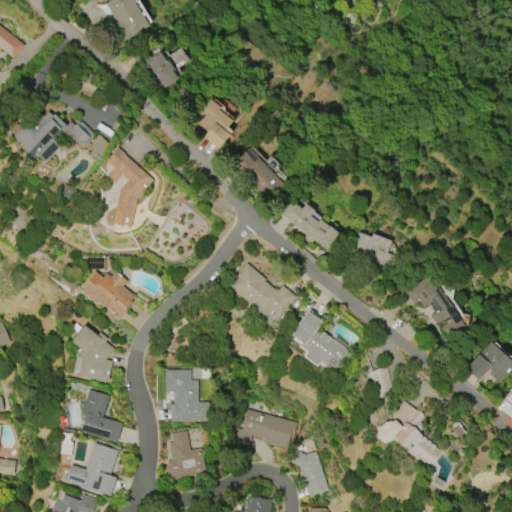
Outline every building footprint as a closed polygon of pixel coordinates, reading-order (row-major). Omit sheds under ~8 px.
[(104,5),(111,0),(131,0),(148,26),(120,43),(109,26),(115,22),(104,5)] [(0,48),(0,26),(23,45),(12,59),(0,48)] [(167,61),(173,69),(172,70),(177,79),(164,88),(157,79),(155,81),(148,72),(150,70),(146,64),(139,69),(131,57),(144,48),(151,57),(159,51),(166,61),(167,61)] [(217,149),(202,137),(207,132),(192,121),(209,99),(220,108),(218,110),(232,122),(224,131),(229,135),(217,149)] [(81,122),(94,136),(84,146),(81,144),(79,146),(67,133),(65,135),(63,133),(56,141),(60,145),(43,162),(35,154),(32,157),(12,137),(38,112),(42,117),(47,112),(51,116),(54,114),(66,126),(69,122),(73,126),(78,121),(79,123),(81,122)] [(88,147),(99,136),(109,146),(98,157),(101,159),(98,163),(89,153),(92,150),(88,147)] [(153,180),(136,199),(130,226),(112,222),(119,192),(118,191),(127,181),(121,175),(113,184),(105,176),(112,168),(105,161),(117,148),(153,180)] [(248,149),(284,186),(267,202),(258,193),(259,192),(253,187),(252,188),(247,182),(231,165),(248,149)] [(339,235),(326,250),(313,240),(310,244),(300,236),(303,233),(280,214),(290,201),(300,210),(305,204),(313,211),(309,216),(317,223),(319,220),(328,227),(329,226),(339,235)] [(35,220),(19,206),(14,211),(17,214),(10,223),(22,234),(35,220)] [(371,234),(391,241),(386,253),(394,256),(389,268),(349,253),(357,232),(370,237),(371,234)] [(245,264),(264,280),(263,281),(276,292),(281,286),(294,297),(277,318),(270,311),(264,318),(226,286),(245,264)] [(120,317),(98,300),(96,303),(79,290),(94,271),(102,278),(105,273),(110,277),(114,272),(126,281),(121,286),(134,296),(129,302),(131,303),(120,317)] [(438,288),(464,326),(446,338),(440,329),(446,324),(443,320),(436,324),(430,315),(434,313),(428,304),(422,308),(418,302),(413,305),(404,292),(427,276),(436,289),(438,288)] [(316,367),(302,357),(305,353),(298,347),(297,348),(286,341),(289,336),(292,339),(293,337),(291,335),(296,328),(295,328),(309,309),(323,320),(316,329),(322,333),(323,332),(329,337),(329,338),(348,352),(343,359),(344,360),(334,375),(318,363),(316,367)] [(10,343),(0,347),(0,322),(1,322),(10,343)] [(70,342),(83,325),(97,335),(99,333),(107,339),(105,342),(113,349),(105,360),(112,361),(107,383),(75,376),(76,373),(72,372),(75,356),(82,357),(77,353),(80,350),(70,342)] [(489,342),(511,362),(511,366),(498,383),(488,374),(491,371),(488,369),(478,381),(465,369),(489,342)] [(385,368),(391,389),(385,391),(387,395),(376,399),(368,373),(385,368)] [(208,422),(170,422),(170,404),(173,404),(173,394),(165,394),(165,371),(190,371),(190,381),(197,381),(197,403),(208,403),(208,422)] [(511,386),(511,408),(501,400),(511,386)] [(116,443),(79,432),(83,416),(80,415),(88,389),(108,395),(102,418),(122,424),(116,443)] [(401,427),(403,424),(393,415),(403,402),(415,411),(415,410),(420,412),(423,417),(419,422),(420,435),(421,436),(424,437),(425,439),(426,441),(429,441),(430,444),(431,444),(434,445),(435,447),(438,450),(433,460),(424,467),(406,452),(408,450),(400,445),(394,439),(383,444),(375,437),(376,428),(380,426),(384,422),(390,421),(394,420),(401,427)] [(247,410),(296,423),(292,439),(289,438),(286,448),(263,442),(264,439),(251,436),(247,451),(231,446),(235,428),(241,430),(247,410)] [(200,449),(205,473),(170,480),(166,462),(171,461),(168,443),(172,442),(170,435),(185,432),(189,451),(200,449)] [(85,469),(94,443),(117,451),(109,476),(116,478),(110,496),(85,487),(84,488),(65,482),(70,464),(85,469)] [(315,452),(328,491),(308,497),(299,467),(290,463),(296,450),(305,455),(315,452)] [(13,475),(0,473),(0,459),(15,461),(13,475)] [(91,511),(50,511),(55,500),(59,502),(62,495),(79,501),(81,495),(96,500),(91,511)] [(244,511),(247,496),(270,500),(268,511),(244,511)]
